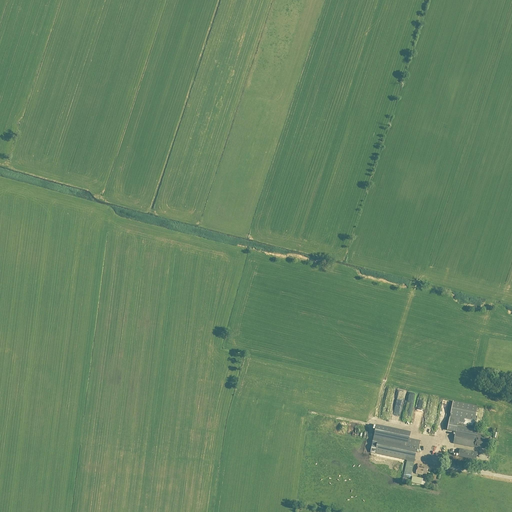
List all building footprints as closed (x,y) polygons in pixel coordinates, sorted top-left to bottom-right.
[(452,402),(447,431),(455,432),(453,444),(474,448),(474,447),(486,449),(488,441),(481,439),(482,434),(477,433),(478,431),(464,428),(464,427),(476,430),(477,427),(470,425),(471,425),(465,423),(466,420),(474,422),(477,407),(452,402)] [(376,427),(372,445),(376,446),(375,454),(406,461),(414,462),(416,451),(418,451),(420,441),(409,439),(410,434),(376,427)] [(475,461),(477,453),(459,450),(458,457),(475,461)] [(403,478),(410,479),(414,462),(406,461),(403,478)] [(426,476),(428,467),(417,465),(416,474),(426,476)]
